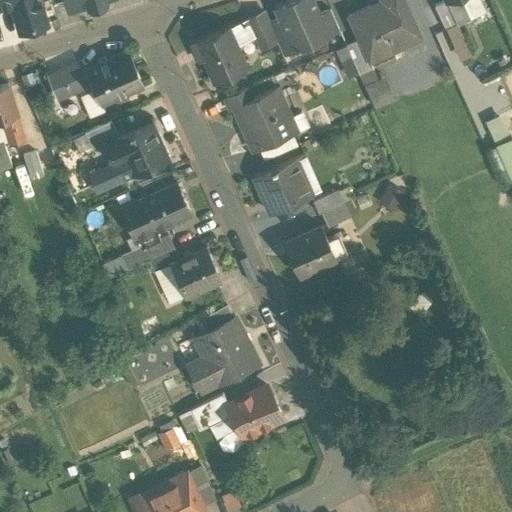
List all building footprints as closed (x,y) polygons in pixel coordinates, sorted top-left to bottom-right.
[(0,0),(0,2),(6,0),(11,0),(20,26),(45,18),(39,0),(0,0)] [(318,9),(314,0),(275,0),(274,1),(279,13),(290,38),(297,35),(300,43),(327,31),(324,23),(325,23),(318,9)] [(369,0),(347,10),(358,33),(366,52),(367,51),(418,28),(405,0),(369,0)] [(457,18),(448,0),(434,0),(445,24),(457,18)] [(465,0),(448,0),(457,18),(471,12),(465,0)] [(339,26),(329,4),(318,9),(325,23),(324,23),(327,31),(339,26)] [(263,6),(246,14),(254,31),(259,42),(276,35),(268,18),(263,6)] [(290,38),(279,13),(268,18),(276,35),(283,50),(300,43),(297,35),(290,38)] [(246,14),(228,22),(236,40),(254,31),(246,14)] [(228,22),(191,38),(195,47),(199,45),(213,75),(246,61),(236,40),(228,22)] [(358,33),(345,39),(358,68),(372,62),(367,51),(366,52),(358,33)] [(127,46),(87,64),(101,96),(142,78),(127,46)] [(77,58),(48,71),(57,93),(87,79),(77,58)] [(18,108),(9,79),(0,82),(0,113),(2,113),(10,138),(25,134),(16,109),(18,108)] [(251,93),(233,101),(233,102),(240,118),(244,116),(256,143),(293,127),(288,116),(291,114),(290,111),(276,81),(251,93)] [(246,82),(224,92),(229,104),(233,102),(233,101),(251,93),(246,82)] [(301,106),(290,111),(291,114),(288,116),(293,127),(307,120),(301,106)] [(111,115),(84,127),(92,144),(118,133),(117,131),(118,130),(111,115)] [(118,130),(117,131),(118,133),(125,150),(133,167),(167,152),(151,116),(118,130)] [(299,131),(267,141),(269,149),(301,138),(299,131)] [(511,139),(509,134),(497,140),(507,163),(511,174),(511,139)] [(4,137),(0,138),(0,164),(12,160),(9,150),(4,137)] [(507,163),(497,140),(489,144),(499,165),(507,163)] [(42,166),(36,146),(24,149),(29,170),(42,166)] [(16,148),(9,150),(12,160),(19,157),(16,148)] [(125,150),(89,166),(97,185),(134,169),(133,167),(125,150)] [(294,152),(276,160),(275,159),(270,162),(270,163),(254,170),(270,207),(310,189),(294,152)] [(177,176),(141,192),(155,222),(156,221),(190,206),(177,176)] [(391,176),(380,194),(397,204),(408,186),(391,176)] [(336,184),(312,195),(317,207),(320,206),(342,196),(336,184)] [(141,192),(121,201),(135,231),(137,230),(155,222),(141,192)] [(342,196),(320,206),(327,221),(349,211),(342,196)] [(320,219),(283,236),(298,269),(335,252),(320,219)] [(155,222),(137,230),(141,240),(160,231),(156,221),(155,222)] [(141,240),(120,250),(125,262),(149,253),(173,242),(167,228),(141,240)] [(173,242),(149,253),(155,267),(171,260),(171,259),(179,255),(173,242)] [(179,255),(171,259),(171,260),(185,290),(221,274),(207,242),(179,255)] [(225,299),(198,314),(204,327),(232,313),(225,299)] [(204,327),(194,332),(207,358),(190,366),(199,385),(216,377),(217,379),(257,359),(235,312),(232,313),(204,327)] [(227,398),(226,399),(231,409),(233,414),(230,423),(235,425),(240,426),(243,434),(250,430),(254,431),(255,428),(283,414),(266,380),(227,398)] [(222,387),(190,403),(200,424),(209,420),(231,409),(226,399),(227,398),(222,387)] [(231,409),(209,420),(216,435),(235,425),(230,423),(233,414),(231,409)] [(160,428),(166,446),(186,438),(180,421),(160,428)] [(191,466),(207,504),(218,500),(203,461),(191,466)] [(160,487),(139,497),(147,511),(146,511),(188,511),(189,511),(202,505),(186,471),(159,484),(160,487)]
